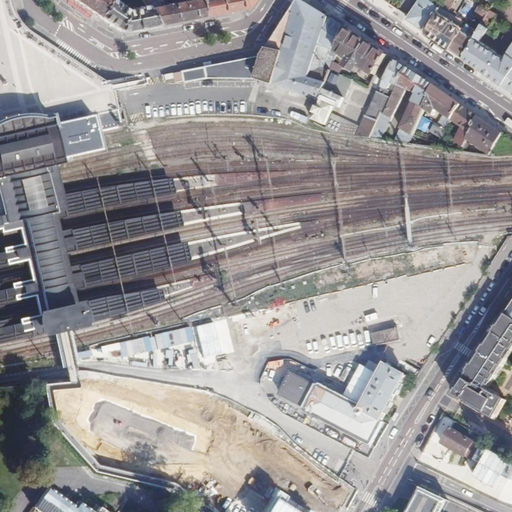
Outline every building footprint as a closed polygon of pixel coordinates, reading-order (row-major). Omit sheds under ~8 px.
[(72,0),(94,15),(97,17),(109,0),(72,0)] [(109,0),(97,17),(101,20),(116,30),(120,31),(123,32),(126,32),(154,26),(158,26),(146,6),(125,10),(111,0),(109,0)] [(141,0),(146,6),(158,26),(200,18),(203,17),(199,0),(190,0),(184,1),(183,0),(170,0),(171,4),(162,6),(158,0),(141,0)] [(199,0),(203,17),(224,13),(229,12),(225,0),(199,0)] [(225,0),(229,12),(239,10),(236,0),(225,0)] [(236,0),(239,10),(246,9),(252,0),(236,0)] [(303,0),(299,0),(262,55),(256,79),(318,97),(311,118),(338,132),(372,137),(380,121),(367,115),(360,127),(343,119),(342,121),(331,115),(334,104),(343,108),(351,89),(328,80),(328,81),(308,73),(331,17),(303,0)] [(419,0),(408,17),(427,31),(441,5),(432,0),(419,0)] [(444,0),(441,5),(427,31),(460,54),(464,57),(479,29),(466,22),(462,27),(447,17),(457,0),(444,0)] [(486,17),(494,3),(488,0),(482,0),(476,12),(486,17)] [(340,50),(349,28),(331,17),(308,73),(328,81),(328,80),(340,50)] [(479,29),(464,57),(502,83),(511,68),(511,45),(505,55),(481,39),(489,26),(483,21),(479,29)] [(379,46),(349,28),(340,50),(353,58),(349,66),(359,72),(364,65),(378,73),(390,53),(379,46)] [(262,55),(184,70),(187,83),(209,78),(256,79),(262,55)] [(409,66),(398,58),(387,78),(388,79),(385,84),(386,85),(383,90),(394,96),(409,66)] [(416,71),(409,66),(394,96),(386,114),(392,117),(407,88),(416,71)] [(511,68),(502,83),(507,86),(511,79),(511,68)] [(425,78),(416,71),(407,88),(417,94),(425,78)] [(176,83),(184,82),(183,73),(175,74),(176,83)] [(436,86),(425,78),(417,94),(394,140),(408,142),(425,108),(436,86)] [(464,105),(436,86),(425,108),(434,115),(438,109),(446,115),(439,124),(436,122),(430,130),(441,138),(452,122),(464,105)] [(380,88),(367,115),(380,121),(384,113),(386,114),(394,96),(383,90),(380,88)] [(480,117),(464,105),(452,122),(463,128),(455,142),(464,148),(468,142),(475,131),(472,129),(480,117)] [(121,128),(117,108),(92,113),(97,133),(121,128)] [(380,121),(372,137),(380,138),(386,127),(387,127),(392,117),(386,114),(384,113),(380,121)] [(0,194),(1,200),(3,208),(5,216),(0,216),(0,233),(8,231),(18,229),(21,242),(22,245),(2,249),(4,257),(6,264),(25,260),(26,263),(30,277),(30,280),(11,285),(12,292),(14,300),(34,295),(35,298),(38,313),(39,316),(18,320),(20,328),(21,332),(31,329),(38,328),(50,325),(56,324),(60,323),(64,322),(68,321),(78,319),(76,310),(75,306),(75,302),(71,289),(70,284),(67,270),(66,266),(63,253),(61,248),(58,234),(57,232),(53,213),(64,210),(61,197),(61,196),(61,195),(55,168),(56,167),(57,166),(57,164),(62,163),(60,158),(79,154),(87,152),(99,149),(91,115),(78,119),(52,124),(51,117),(43,119),(37,118),(30,117),(25,117),(17,118),(13,118),(6,120),(1,122),(0,122),(0,194)] [(491,156),(505,134),(480,117),(472,129),(475,131),(468,142),(491,156)] [(445,266),(445,257),(437,258),(437,252),(412,254),(414,269),(445,266)] [(408,256),(395,259),(398,274),(411,271),(408,256)] [(391,260),(355,266),(358,282),(394,275),(391,260)] [(313,278),(316,290),(345,282),(342,271),(313,278)] [(511,317),(508,315),(454,396),(494,419),(495,419),(507,401),(488,387),(511,351),(511,317)] [(365,356),(363,348),(401,339),(399,328),(350,340),(355,358),(365,356)] [(273,353),(241,359),(244,372),(276,366),(273,353)] [(338,353),(322,354),(322,364),(338,363),(338,353)] [(385,369),(363,410),(382,420),(393,400),(405,379),(390,371),(385,369)] [(382,420),(363,410),(293,373),(282,395),(371,442),(380,425),(382,420)] [(451,429),(444,443),(467,456),(475,442),(451,429)] [(466,476),(463,483),(474,488),(477,480),(466,476)] [(89,511),(79,505),(76,509),(47,489),(33,509),(37,511),(89,511)] [(449,502),(422,489),(417,497),(409,511),(443,511),(445,510),(449,502)]
